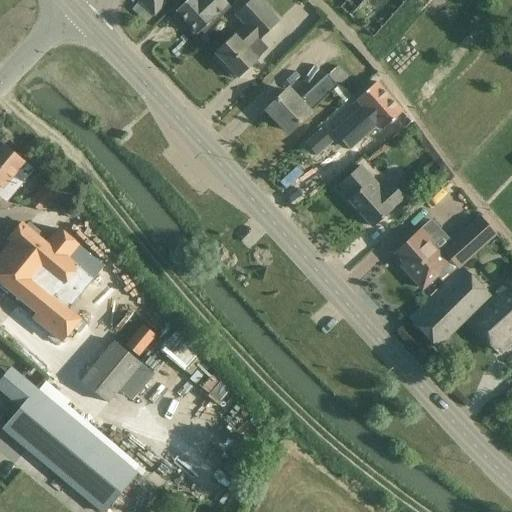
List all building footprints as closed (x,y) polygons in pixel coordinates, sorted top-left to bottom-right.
[(139,0),(131,9),(146,23),(166,0),(139,0)] [(203,35),(230,8),(222,0),(186,0),(175,11),(186,22),(183,25),(193,35),(195,32),(197,34),(200,31),(203,35)] [(278,20),(259,0),(249,0),(235,14),(246,26),(234,37),(233,36),(215,53),(225,64),(222,67),(233,79),(236,76),(237,77),(255,60),(246,50),(278,20)] [(363,0),(356,9),(349,17),(372,38),(386,23),(405,0),(363,0)] [(347,77),(337,66),(327,76),(325,75),(296,102),(286,91),(267,109),(289,132),(333,91),(340,84),(347,77)] [(402,112),(375,83),(357,99),(363,107),(336,131),(352,148),(378,124),(383,129),(402,112)] [(340,84),(333,91),(344,103),(352,96),(340,84)] [(324,149),(332,142),(320,129),(306,141),(304,143),(316,156),(324,149)] [(32,170),(1,144),(0,144),(0,193),(7,200),(32,170)] [(372,181),(360,167),(338,186),(350,199),(348,201),(371,227),(391,210),(391,209),(403,199),(389,183),(381,190),(372,181)] [(59,192),(46,181),(28,202),(38,210),(45,209),(59,192)] [(494,235),(479,218),(442,251),(457,268),(494,235)] [(47,245),(21,224),(9,239),(12,242),(0,256),(0,283),(37,314),(33,319),(61,342),(71,329),(78,335),(86,325),(68,310),(103,267),(59,230),(47,245)] [(436,235),(426,225),(414,236),(413,236),(394,253),(410,270),(407,273),(421,289),(438,275),(436,273),(449,262),(430,240),(436,235)] [(490,297),(461,266),(408,319),(436,348),(465,319),(499,356),(511,342),(511,273),(504,281),(506,283),(490,297)] [(155,335),(143,325),(126,346),(138,356),(155,335)] [(188,370),(206,351),(184,330),(165,348),(188,370)] [(104,355),(130,376),(141,363),(115,342),(115,341),(104,355)] [(137,472),(24,379),(8,398),(19,408),(3,428),(104,511),(137,472)]
